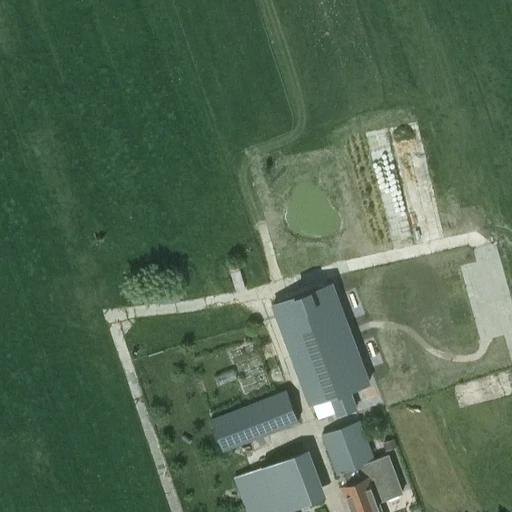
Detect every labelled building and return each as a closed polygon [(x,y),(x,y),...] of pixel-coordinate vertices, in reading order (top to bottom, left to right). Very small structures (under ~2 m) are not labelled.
[(273,180),(289,233),(317,224),(309,199),(332,192),(323,164),(273,180)] [(332,282),(273,304),(310,404),(331,396),(338,415),(356,409),(349,389),(369,382),(332,282)] [(427,309),(431,332),(461,327),(457,304),(427,309)] [(285,388),(210,418),(223,451),(299,423),(285,388)] [(360,420),(322,434),(337,473),(341,471),(346,484),(342,485),(351,511),(382,511),(378,501),(403,492),(389,454),(374,459),(360,420)] [(306,451),(234,477),(246,511),(278,511),(322,497),(306,451)]
